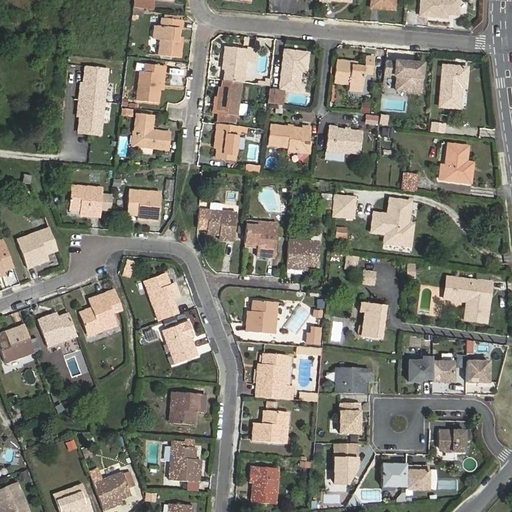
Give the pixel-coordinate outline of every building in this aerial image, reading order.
[(154,0),(151,0),(133,0),(133,7),(143,9),(153,10),(154,0)] [(371,0),(371,7),(381,8),(381,7),(392,8),(392,0),(371,0)] [(459,0),(420,0),(419,15),(443,17),(444,14),(447,14),(458,15),(459,0)] [(143,9),(133,7),(132,15),(142,16),(143,9)] [(181,42),(177,41),(178,37),(180,20),(162,18),(161,27),(155,26),(153,39),(160,40),(159,55),(180,58),(181,42)] [(224,80),(241,82),(243,83),(245,62),(255,63),(256,49),(248,48),(248,49),(225,47),(223,63),(226,64),(224,80)] [(284,50),(279,89),(298,91),(301,72),(306,72),(308,53),(284,50)] [(372,74),(374,58),(365,57),(364,67),(351,66),(351,62),(336,60),(333,83),(349,85),(348,90),(362,92),(364,74),(372,74)] [(385,76),(395,76),(394,92),(424,94),(426,61),(386,59),(385,76)] [(140,71),(136,100),(158,103),(162,66),(145,64),(144,72),(140,71)] [(467,68),(443,66),(440,106),(458,108),(460,87),(465,87),(467,68)] [(102,104),(107,71),(84,68),(81,92),(78,92),(77,100),(102,104)] [(224,80),(222,80),(221,88),(219,87),(216,113),(221,114),(236,115),(237,116),(241,82),(224,80)] [(282,104),(284,91),(270,90),(268,103),(282,104)] [(418,100),(401,99),(400,113),(416,115),(418,100)] [(75,133),(98,136),(102,104),(77,100),(76,109),(78,109),(75,133)] [(369,103),(361,102),(360,112),(368,113),(369,103)] [(221,114),(216,113),(215,122),(235,124),(236,115),(221,114)] [(137,114),(133,145),(168,150),(170,133),(151,131),(153,115),(137,114)] [(364,123),(378,125),(379,116),(365,114),(364,123)] [(217,124),(216,133),(218,133),(216,159),(234,161),(238,133),(246,133),(246,127),(217,124)] [(310,153),(310,147),(311,143),(309,143),(310,130),(270,125),(267,145),(288,147),(287,151),(310,153)] [(328,128),(325,151),(344,153),(344,152),(360,153),(362,132),(328,128)] [(382,138),(393,138),(394,128),(382,128),(382,138)] [(440,178),(454,180),(454,177),(464,178),(464,182),(470,183),(472,168),(465,167),(468,147),(448,145),(445,165),(441,164),(440,178)] [(246,163),(245,170),(259,172),(260,165),(246,163)] [(23,174),(22,183),(30,184),(31,175),(23,174)] [(404,174),(402,188),(415,189),(417,176),(404,174)] [(102,188),(71,186),(69,210),(84,211),(84,216),(100,217),(100,210),(101,205),(101,197),(102,188)] [(142,220),(158,221),(160,193),(128,190),(126,214),(142,215),(142,220)] [(354,198),(333,196),(331,216),(353,218),(354,198)] [(112,198),(101,197),(101,205),(100,210),(111,210),(112,198)] [(408,224),(410,202),(389,199),(384,242),(410,246),(413,225),(408,224)] [(236,213),(198,210),(197,228),(207,229),(207,233),(219,234),(219,240),(235,241),(236,213)] [(256,256),(274,258),(277,224),(246,221),(244,244),(253,245),(253,240),(257,240),(256,256)] [(347,239),(348,227),(335,226),(334,238),(347,239)] [(40,257),(57,250),(49,228),(16,240),(27,268),(42,262),(40,257)] [(0,261),(9,257),(2,239),(0,239),(0,276),(5,274),(0,261)] [(288,240),(286,268),(302,269),(302,265),(318,266),(320,242),(288,240)] [(407,264),(406,274),(415,275),(416,265),(407,264)] [(376,286),(376,271),(366,270),(365,285),(376,286)] [(143,281),(153,308),(180,297),(174,283),(170,284),(165,273),(143,281)] [(467,301),(465,320),(486,322),(488,303),(483,303),(485,288),(469,286),(470,281),(461,279),(461,284),(456,283),(457,279),(447,278),(446,287),(455,288),(453,299),(467,301)] [(112,314),(122,310),(114,290),(88,300),(91,308),(79,313),(87,336),(117,325),(112,314)] [(318,299),(317,308),(324,309),(325,300),(318,299)] [(246,332),(274,334),(276,302),(253,300),(251,316),(247,315),(246,332)] [(359,312),(364,313),(361,337),(380,339),(385,306),(361,302),(359,312)] [(155,313),(158,320),(170,316),(168,309),(155,313)] [(47,347),(76,336),(68,313),(53,319),(52,315),(37,320),(47,347)] [(163,321),(165,327),(177,323),(175,317),(163,321)] [(187,321),(162,331),(174,364),(197,356),(195,350),(192,351),(188,339),(193,337),(187,321)] [(11,335),(0,338),(0,351),(5,363),(34,352),(24,325),(9,330),(11,335)] [(307,333),(306,344),(318,345),(319,328),(311,327),(311,334),(307,333)] [(155,329),(144,333),(148,343),(158,339),(155,329)] [(466,353),(474,353),(474,341),(467,340),(466,353)] [(257,368),(255,397),(292,400),(292,386),(285,386),(286,355),(263,353),(262,368),(257,368)] [(419,382),(421,379),(432,379),(432,361),(432,357),(422,357),(422,361),(408,361),(408,382),(419,382)] [(488,360),(466,360),(466,381),(488,381),(488,360)] [(432,361),(432,379),(432,381),(453,381),(453,361),(432,361)] [(360,369),(335,369),(335,394),(365,394),(365,381),(363,379),(363,376),(369,376),(369,370),(360,370),(360,369)] [(194,425),(195,412),(204,412),(205,394),(171,392),(169,423),(194,425)] [(314,394),(300,393),(299,401),(313,402),(314,394)] [(17,395),(7,398),(10,407),(20,405),(17,395)] [(359,434),(360,404),(340,404),(339,434),(359,434)] [(252,441),(285,443),(288,412),(263,410),(262,424),(253,423),(252,441)] [(465,430),(439,430),(439,448),(445,451),(465,452),(465,430)] [(184,439),(183,441),(172,441),(169,480),(188,482),(198,482),(199,482),(200,465),(194,464),(195,447),(193,447),(194,439),(184,439)] [(66,442),(68,451),(76,449),(74,440),(66,442)] [(335,444),(334,484),(347,484),(354,473),(354,468),(357,468),(357,444),(335,444)] [(406,487),(406,466),(406,464),(382,463),(382,486),(406,487)] [(248,483),(257,484),(257,494),(252,493),(251,502),(268,503),(268,496),(275,497),(277,468),(250,466),(248,483)] [(406,487),(406,489),(428,489),(428,466),(406,466),(406,487)] [(116,501),(131,496),(122,472),(101,481),(97,471),(89,474),(102,511),(117,505),(116,501)] [(27,511),(16,484),(0,490),(0,495),(5,508),(1,510),(0,509),(0,511),(27,511)] [(90,511),(92,511),(82,484),(52,495),(58,511),(90,511)]
